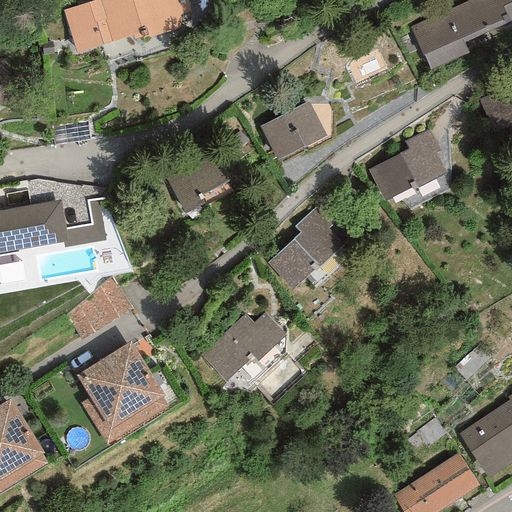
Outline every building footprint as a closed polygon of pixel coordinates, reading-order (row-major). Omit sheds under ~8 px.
[(95,0),(62,10),(75,53),(133,35),(134,39),(142,37),(142,39),(180,28),(179,22),(181,21),(179,16),(190,12),(186,0),(95,0)] [(511,0),(470,0),(409,27),(422,56),(423,55),(430,70),(468,53),(463,42),(511,20),(511,0)] [(0,105),(12,105),(7,58),(0,58),(0,105)] [(511,85),(478,100),(496,140),(511,132),(511,85)] [(308,101),(259,126),(277,161),(326,136),(308,101)] [(87,121),(50,126),(53,145),(90,140),(87,121)] [(428,129),(403,142),(407,149),(368,169),(384,202),(411,188),(412,190),(445,173),(435,153),(439,151),(428,129)] [(212,148),(163,175),(184,214),(203,204),(199,196),(229,179),(212,148)] [(98,199),(87,201),(91,225),(65,229),(67,242),(62,243),(63,248),(105,241),(98,199)] [(60,200),(0,210),(0,254),(62,243),(67,242),(65,229),(60,200)] [(299,233),(266,263),(291,290),(313,270),(314,272),(343,246),(328,229),(332,224),(316,207),(294,227),(299,233)] [(131,309),(109,279),(65,315),(81,342),(131,309)] [(253,357),(257,362),(285,336),(264,313),(253,323),(244,314),(200,355),(225,382),(253,357)] [(130,341),(75,375),(89,397),(80,403),(106,446),(167,408),(161,397),(163,396),(130,341)] [(511,393),(507,397),(509,400),(458,433),(486,477),(511,460),(511,393)] [(11,399),(0,405),(0,491),(46,464),(41,456),(44,454),(11,399)] [(457,452),(391,495),(402,511),(437,511),(479,485),(457,452)]
